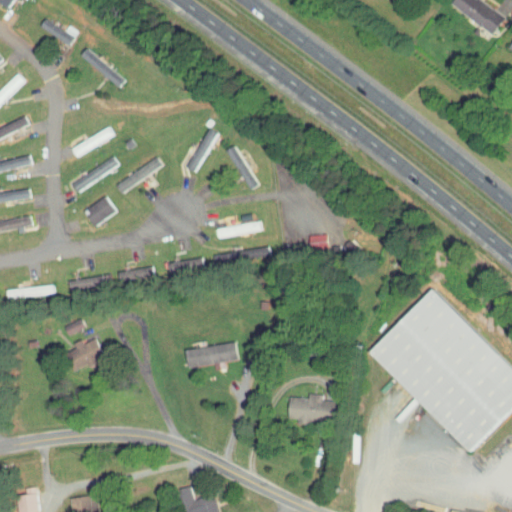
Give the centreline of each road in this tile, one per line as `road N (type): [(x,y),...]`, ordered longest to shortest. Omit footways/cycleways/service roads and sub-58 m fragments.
road 1 (motorway): [(183,0),(511,254)]
road 2 (motorway): [(511,206),(244,0)]
road 3 (residential): [(0,263),(152,235),(180,211)]
road 4 (residential): [(0,30),(52,87),(53,196)]
road 5 (residential): [(173,442),(0,449)]
road 6 (residential): [(313,511),(173,442)]
